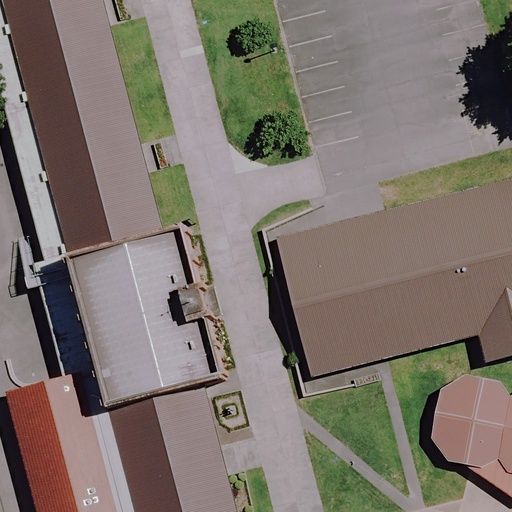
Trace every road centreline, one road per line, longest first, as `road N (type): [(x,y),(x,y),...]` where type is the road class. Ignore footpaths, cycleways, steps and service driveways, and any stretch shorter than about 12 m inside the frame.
road 1 (unknown): [(217,187),(404,145),(450,304)]
road 2 (unknown): [(404,145),(361,0)]
